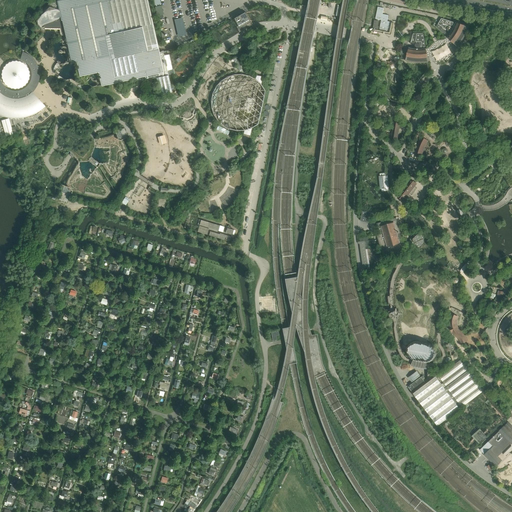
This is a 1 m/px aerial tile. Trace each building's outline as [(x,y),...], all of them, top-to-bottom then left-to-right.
[(54,9),(60,10),(57,0),(50,2),(41,12),(37,16),(35,19),(36,24),(37,26),(41,30),(43,30),(46,29),(44,26),(44,27),(41,27),(39,26),(38,22),(38,19),(40,16),(44,13),(48,10),(54,9)] [(158,51),(147,0),(57,0),(60,10),(61,15),(61,18),(62,20),(62,23),(65,34),(67,42),(71,63),(76,63),(76,66),(76,67),(75,68),(75,69),(75,70),(75,71),(75,72),(73,73),(74,78),(75,81),(76,82),(79,83),(81,84),(86,83),(87,88),(93,87),(87,82),(86,80),(90,74),(98,72),(102,86),(119,82),(135,78),(135,80),(138,82),(139,82),(140,81),(141,81),(156,78),(160,95),(168,93),(172,92),(168,75),(167,73),(164,55),(162,51),(158,51)] [(163,15),(161,6),(155,7),(157,16),(163,15)] [(391,35),(393,23),(387,22),(388,16),(383,15),(384,9),(378,8),(375,20),(381,21),(379,33),(391,35)] [(245,12),(234,18),(237,24),(238,25),(239,28),(251,22),(245,12)] [(60,35),(65,34),(62,23),(61,18),(57,19),(51,18),(43,24),(44,26),(46,29),(59,29),(60,35)] [(466,34),(467,30),(468,27),(456,23),(454,22),(442,18),(441,19),(438,23),(438,24),(439,24),(439,25),(443,27),(444,28),(445,28),(447,25),(448,26),(447,29),(447,30),(450,32),(449,32),(448,34),(446,36),(447,37),(448,37),(454,43),(455,44),(457,46),(460,43),(462,40),(463,39),(464,37),(465,35),(466,34)] [(239,28),(238,25),(236,26),(239,32),(240,31),(241,31),(252,24),(252,23),(251,22),(239,28)] [(407,55),(405,60),(408,61),(409,61),(413,62),(417,62),(421,62),(424,62),(427,62),(428,61),(428,59),(426,49),(426,48),(424,34),(423,34),(418,33),(417,33),(417,34),(416,40),(416,41),(417,41),(416,43),(416,44),(415,44),(415,48),(412,48),(409,47),(407,55)] [(448,37),(447,37),(446,38),(445,38),(445,39),(444,39),(443,39),(442,39),(441,39),(440,40),(439,40),(438,40),(437,40),(436,41),(435,42),(434,42),(434,43),(433,43),(432,44),(431,45),(431,46),(430,46),(430,47),(429,47),(428,47),(427,48),(426,48),(426,49),(427,49),(428,49),(428,48),(429,48),(430,47),(431,47),(431,46),(432,45),(433,45),(433,44),(434,43),(435,43),(435,42),(437,41),(438,41),(439,41),(440,40),(441,40),(442,40),(443,40),(444,40),(445,40),(446,39),(447,38),(448,37)] [(31,68),(32,70),(32,71),(39,70),(41,69),(40,67),(39,64),(38,62),(36,59),(34,57),(32,55),(30,54),(27,52),(24,51),(22,59),(24,60),(25,61),(27,62),(28,63),(29,65),(30,66),(31,68)] [(174,74),(170,54),(164,55),(168,75),(172,74),(174,74)] [(237,66),(239,70),(242,68),(237,60),(236,58),(233,59),(237,66)] [(18,65),(17,64),(15,65),(14,65),(13,65),(11,66),(10,67),(9,68),(8,69),(8,70),(7,71),(7,73),(6,74),(6,76),(7,77),(7,78),(8,80),(8,81),(9,82),(10,83),(12,84),(13,84),(14,85),(16,85),(17,85),(19,85),(20,84),(21,84),(23,83),(24,82),(25,81),(26,80),(26,79),(27,77),(27,76),(27,75),(27,73),(27,72),(26,70),(25,69),(25,68),(23,67),(22,66),(21,65),(20,65),(18,65)] [(256,75),(255,79),(249,76),(246,75),(241,74),(234,75),(227,77),(221,81),(216,87),(213,93),(212,100),(212,108),(214,115),(218,121),(224,126),(230,129),(238,130),(240,130),(245,130),(244,134),(247,135),(250,135),(252,128),(258,123),(265,90),(261,84),(262,76),(259,76),(257,75),(256,75)] [(0,78),(0,113),(4,115),(8,116),(9,117),(15,117),(20,117),(26,116),(31,115),(36,112),(41,110),(45,106),(32,92),(31,93),(30,94),(29,94),(28,95),(27,96),(26,96),(25,97),(24,97),(23,97),(22,94),(21,90),(18,90),(15,90),(12,90),(10,89),(7,87),(5,85),(3,83),(2,81),(1,78),(0,78)] [(229,131),(218,126),(217,129),(228,134),(229,133),(229,131)] [(127,134),(124,128),(122,129),(116,132),(117,133),(119,138),(119,139),(121,140),(122,139),(127,137),(126,135),(127,134)] [(71,153),(69,154),(71,156),(72,157),(74,156),(76,157),(78,160),(79,162),(87,162),(89,160),(97,166),(97,167),(98,165),(99,164),(99,163),(91,157),(94,147),(94,139),(93,138),(92,137),(90,135),(89,134),(83,139),(74,147),(72,149),(70,151),(71,153)] [(160,145),(166,143),(164,135),(158,137),(160,145)] [(427,144),(429,141),(421,136),(420,139),(418,142),(417,145),(416,148),(415,152),(421,153),(423,154),(423,153),(424,149),(425,148),(426,146),(427,144)] [(506,179),(511,188),(511,187),(511,172),(511,170),(508,171),(505,172),(503,174),(505,177),(506,179)] [(388,188),(389,188),(388,175),(386,176),(386,174),(385,173),(380,173),(380,176),(379,176),(380,189),(382,189),(382,192),(388,191),(388,190),(388,188)] [(404,201),(417,185),(412,181),(399,197),(404,201)] [(70,198),(72,190),(69,189),(69,188),(63,186),(61,191),(58,200),(65,202),(66,197),(70,198)] [(130,199),(126,196),(122,202),(125,205),(126,205),(128,202),(130,199)] [(159,199),(158,207),(166,208),(167,200),(159,199)] [(361,218),(360,221),(371,223),(373,213),(363,211),(361,218)] [(404,245),(401,234),(399,230),(396,218),(395,218),(377,223),(380,233),(377,234),(381,248),(383,256),(402,250),(400,246),(404,245)] [(224,227),(201,220),(199,225),(223,232),(224,227)] [(232,235),(234,230),(230,229),(231,226),(228,225),(227,228),(225,233),(232,235)] [(209,229),(199,226),(197,232),(207,235),(209,229)] [(210,231),(209,235),(230,241),(231,237),(220,233),(220,234),(210,231)] [(426,241),(422,233),(417,234),(417,235),(415,236),(413,239),(415,242),(415,244),(417,248),(419,248),(420,248),(426,241)] [(369,267),(366,249),(369,249),(367,236),(360,237),(360,241),(359,242),(359,244),(360,244),(363,266),(362,266),(363,268),(369,267)] [(50,264),(53,258),(46,256),(44,262),(50,264)] [(461,270),(460,271),(461,272),(462,272),(464,272),(465,271),(466,269),(467,269),(468,268),(469,267),(468,266),(467,265),(466,264),(464,265),(462,268),(461,270)] [(503,292),(499,292),(499,293),(498,295),(498,296),(498,297),(497,298),(496,299),(496,300),(495,302),(494,303),(498,305),(499,304),(500,303),(500,301),(501,300),(502,299),(502,297),(503,296),(503,294),(503,292)] [(456,320),(456,318),(457,316),(451,313),(450,316),(449,319),(449,322),(449,325),(450,328),(451,331),(453,333),(454,335),(455,336),(457,337),(458,338),(459,339),(460,340),(460,341),(461,342),(461,343),(465,341),(467,341),(467,340),(466,339),(466,338),(465,337),(465,336),(463,334),(461,332),(460,331),(459,331),(458,329),(457,328),(456,326),(456,324),(455,322),(456,320)] [(434,357),(435,354),(434,351),(432,349),(431,347),(428,345),(427,345),(425,344),(423,344),(420,343),(418,343),(415,343),(412,343),(410,344),(407,346),(406,349),(405,352),(406,354),(407,357),(409,359),(411,360),(411,362),(410,363),(409,366),(413,367),(421,368),(426,369),(425,365),(425,363),(430,361),(432,359),(434,357)] [(93,358),(94,352),(86,350),(85,356),(93,358)] [(173,366),(174,362),(172,361),(167,360),(168,358),(166,358),(164,365),(166,365),(166,364),(171,366),(171,365),(173,366)] [(461,360),(439,376),(462,407),(478,395),(481,392),(484,390),(476,380),(478,379),(477,376),(471,368),(469,369),(468,370),(466,367),(467,367),(469,366),(468,364),(467,363),(465,365),(461,360)] [(412,382),(420,376),(417,371),(409,377),(412,382)] [(421,377),(408,387),(438,426),(445,420),(448,418),(460,408),(436,377),(436,376),(432,378),(430,380),(428,381),(426,383),(421,377)] [(488,441),(480,450),(496,466),(501,461),(497,457),(502,452),(505,455),(511,447),(511,448),(509,445),(511,443),(511,444),(511,443),(511,435),(504,427),(502,428),(488,441)] [(484,433),(480,429),(473,436),(474,437),(475,438),(476,440),(479,443),(487,436),(485,435),(484,434),(484,433)] [(177,441),(179,434),(173,432),(171,439),(177,441)] [(231,445),(232,441),(228,439),(229,438),(226,437),(224,443),(231,445)] [(196,505),(188,500),(185,503),(193,509),(196,505)]
